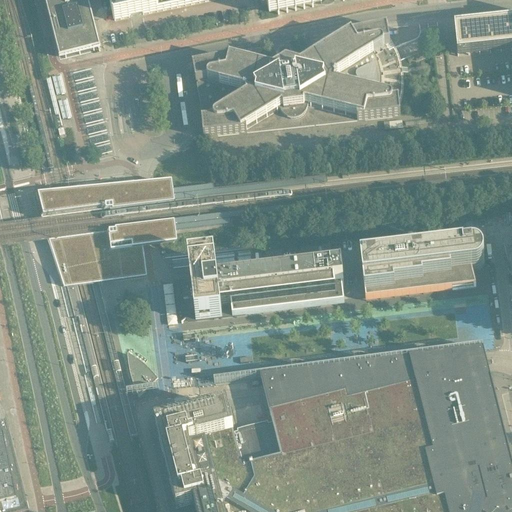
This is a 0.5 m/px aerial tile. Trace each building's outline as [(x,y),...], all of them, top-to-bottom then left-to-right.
[(97,38),(87,0),(44,0),(59,61),(101,51),(97,38)] [(108,0),(114,23),(216,2),(215,0),(108,0)] [(259,0),(264,18),(352,0),(259,0)] [(511,24),(455,30),(456,40),(457,58),(511,52),(511,24)] [(299,68),(293,67),(292,67),(291,67),(290,66),(289,66),(288,66),(288,67),(287,67),(287,68),(286,68),(285,67),(284,67),(283,67),(282,68),(282,69),(281,69),(281,68),(280,69),(277,72),(274,71),(274,69),(235,60),(193,68),(200,103),(204,139),(401,118),(399,108),(401,105),(402,101),(402,97),(403,93),(403,89),(403,86),(403,82),(403,78),(403,74),(403,72),(402,69),(401,66),(400,62),(399,58),(398,55),(397,53),(395,50),(395,48),(394,46),(392,44),(391,42),(389,38),(387,29),(344,38),(300,65),(301,67),(299,68)] [(155,87),(140,89),(140,96),(156,94),(155,87)] [(132,188),(135,209),(171,205),(170,196),(168,183),(132,188)] [(90,190),(76,192),(99,285),(112,283),(145,279),(143,267),(142,256),(141,250),(138,231),(138,228),(135,209),(132,188),(132,185),(98,189),(90,190)] [(171,189),(172,200),(213,198),(213,188),(171,189)] [(70,289),(99,285),(76,192),(35,198),(47,242),(52,260),(59,258),(63,261),(70,289)] [(138,228),(141,250),(174,246),(171,223),(138,228)] [(291,250),(291,239),(258,240),(258,251),(291,250)] [(461,248),(457,249),(358,261),(359,268),(360,280),(361,280),(363,300),(473,287),(468,270),(472,270),(473,270),(475,269),(477,268),(478,267),(479,265),(480,263),(481,262),(481,260),(481,258),(481,256),(480,254),(479,253),(478,251),(476,250),(475,249),(473,249),(471,248),(469,249),(461,250),(461,248)] [(59,258),(52,260),(62,290),(70,289),(63,261),(59,258)] [(256,280),(215,284),(214,274),(213,264),(195,266),(186,267),(187,278),(188,282),(173,284),(175,297),(177,305),(178,307),(180,312),(183,316),(184,317),(184,318),(192,313),(193,321),(219,318),(218,312),(229,311),(230,317),(341,303),(339,286),(341,285),(339,269),(328,271),(328,264),(255,273),(256,280)] [(167,307),(176,306),(173,284),(164,286),(167,307)] [(157,425),(155,426),(159,439),(159,440),(159,441),(160,441),(163,453),(162,454),(163,455),(164,458),(163,458),(165,464),(166,467),(166,469),(167,469),(170,481),(169,481),(170,483),(173,495),(173,497),(174,497),(177,509),(176,509),(177,511),(179,511),(179,510),(188,508),(191,508),(192,507),(192,506),(194,506),(195,511),(511,511),(511,466),(508,453),(509,453),(509,452),(508,452),(505,438),(505,437),(504,437),(501,423),(501,422),(497,407),(493,392),(494,392),(493,391),(491,384),(492,384),(491,382),(486,365),(485,360),(483,354),(483,351),(261,378),(262,381),(265,395),(270,414),(270,415),(271,419),(272,422),(273,426),(274,431),(281,461),(242,470),(237,472),(228,435),(233,434),(231,425),(230,423),(231,423),(230,421),(227,410),(227,407),(198,415),(197,414),(198,414),(197,414),(185,417),(184,417),(184,418),(183,418),(183,419),(171,422),(169,422),(157,425)] [(0,511),(28,511),(5,419),(0,397),(0,511)]
